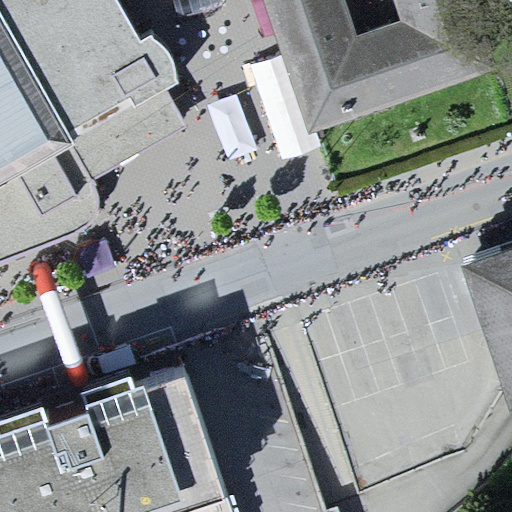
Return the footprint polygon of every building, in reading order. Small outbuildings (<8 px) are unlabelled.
[(190,115),(177,76),(136,0),(0,0),(0,261),(104,218),(102,170),(190,115)] [(363,39),(350,0),(278,0),(318,123),(493,68),(471,0),(400,0),(408,24),(363,39)] [(511,251),(469,266),(511,394),(511,251)] [(0,511),(186,511),(227,492),(183,357),(0,421),(0,511)] [(233,511),(227,492),(186,511),(233,511)]
